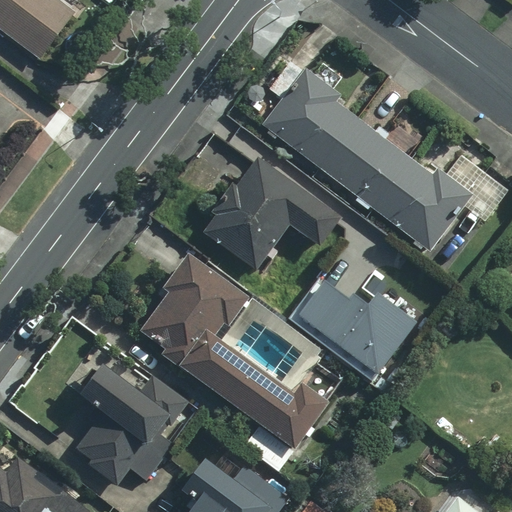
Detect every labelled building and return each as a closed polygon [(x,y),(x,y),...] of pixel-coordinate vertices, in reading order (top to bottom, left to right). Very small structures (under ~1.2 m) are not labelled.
[(82,9),(69,0),(0,0),(0,24),(45,58),(82,9)] [(269,124),(437,247),(479,190),(446,166),(441,172),(342,100),(348,93),(311,66),(269,124)] [(351,216),(267,154),(211,228),(265,267),(299,221),(330,244),(351,216)] [(310,379),(302,390),(225,334),(255,293),(196,249),(140,325),(304,444),(337,399),(310,379)] [(378,307),(336,276),(310,311),(389,370),(428,318),(391,290),(378,307)] [(91,392),(112,407),(83,447),(97,457),(94,460),(125,483),(136,467),(150,477),(186,427),(179,422),(196,399),(159,373),(150,386),(114,360),(91,392)] [(0,511),(94,511),(98,507),(27,455),(17,469),(9,464),(1,475),(9,480),(0,492),(0,511)] [(196,482),(210,493),(195,511),(284,511),(295,497),(250,464),(241,476),(215,457),(196,482)] [(510,511),(505,509),(502,511),(487,511),(464,495),(451,511),(510,511)] [(334,511),(317,499),(307,511),(334,511)]
